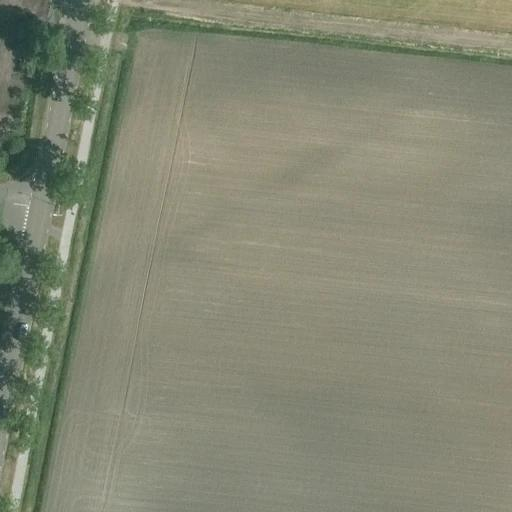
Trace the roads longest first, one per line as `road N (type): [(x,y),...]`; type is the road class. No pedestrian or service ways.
road 1 (tertiary): [(0,413),(39,206)]
road 2 (tertiary): [(39,206),(80,0)]
